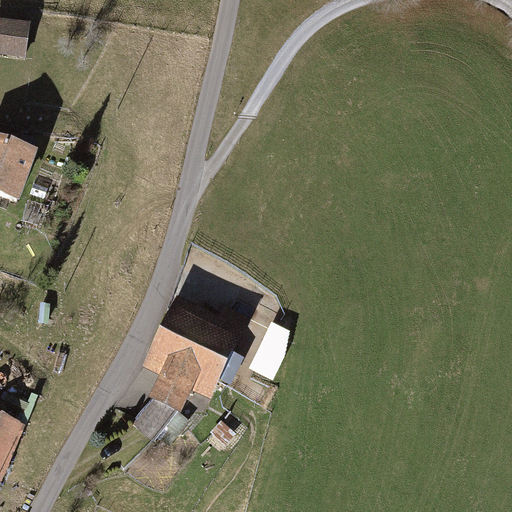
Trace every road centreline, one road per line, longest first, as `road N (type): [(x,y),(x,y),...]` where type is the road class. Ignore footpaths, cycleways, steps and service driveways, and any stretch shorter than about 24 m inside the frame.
road 1 (track): [(40,511),(155,300),(230,0)]
road 2 (track): [(180,218),(284,57),(324,16),(359,0)]
